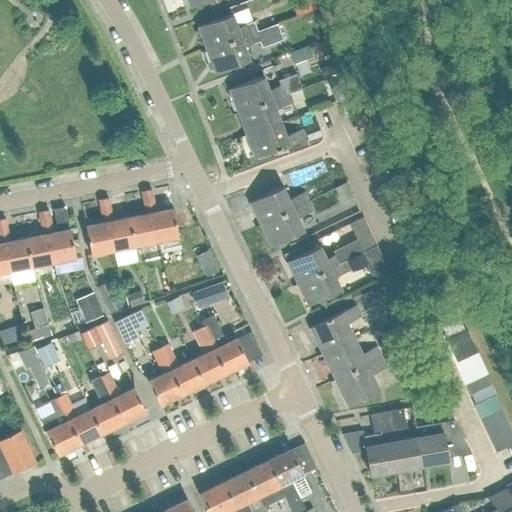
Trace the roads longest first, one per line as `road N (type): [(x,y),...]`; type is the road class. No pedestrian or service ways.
road 1 (residential): [(354,510),(497,477),(418,317)]
road 2 (residential): [(296,388),(190,164)]
road 3 (residential): [(80,495),(296,388)]
road 4 (residential): [(190,164),(0,203)]
road 5 (residential): [(190,164),(106,0)]
road 6 (residential): [(354,510),(296,388)]
